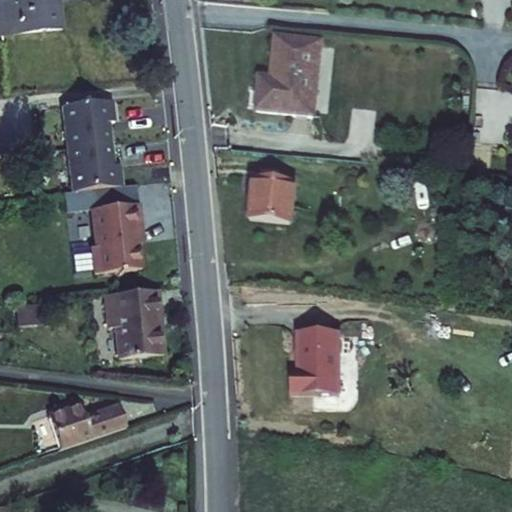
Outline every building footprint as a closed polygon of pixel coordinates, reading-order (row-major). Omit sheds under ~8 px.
[(0,0),(0,23),(1,39),(55,35),(52,0),(0,0)] [(275,80),(269,116),(321,124),(332,51),(290,46),(285,82),(275,80)] [(69,195),(118,191),(116,169),(110,170),(107,126),(113,126),(111,105),(61,109),(69,195)] [(265,182),(260,227),(299,231),(304,186),(265,182)] [(118,191),(69,195),(62,196),(63,214),(88,212),(135,208),(133,189),(118,191)] [(135,208),(88,212),(91,249),(86,250),(89,277),(136,273),(132,233),(137,233),(135,208)] [(178,290),(127,293),(130,325),(137,324),(140,357),(186,356),(185,327),(180,327),(178,290)] [(310,383),(307,407),(352,412),(359,353),(325,348),(320,383),(310,383)] [(102,406),(68,418),(80,453),(149,430),(140,407),(107,418),(102,406)]
